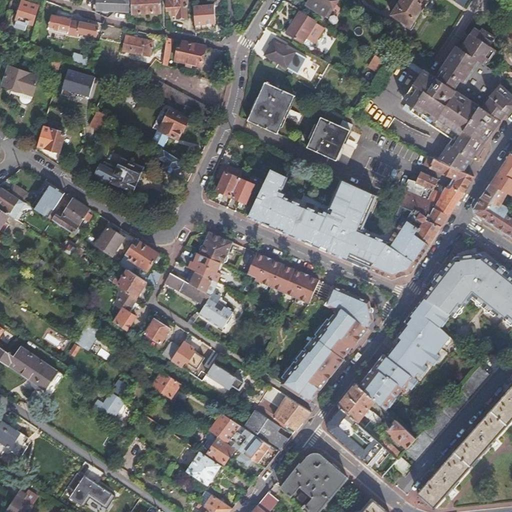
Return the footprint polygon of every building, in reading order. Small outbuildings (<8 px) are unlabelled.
[(21,0),(12,26),(21,29),(24,22),(31,24),(37,5),(21,0)] [(95,0),(95,11),(125,13),(125,0),(95,0)] [(128,0),(129,13),(158,11),(157,0),(128,0)] [(163,0),(164,10),(170,10),(175,9),(176,13),(176,17),(185,16),(184,0),(163,0)] [(313,0),(309,7),(325,17),(331,9),(334,10),(340,0),(313,0)] [(397,0),(389,13),(408,25),(424,0),(397,0)] [(213,5),(191,6),(193,25),(215,23),(213,5)] [(317,21),(300,10),(285,33),(302,43),(317,21)] [(74,21),(71,21),(50,16),(48,29),(68,34),(79,36),(79,33),(95,37),(97,27),(74,21)] [(470,30),(465,39),(492,56),(494,53),(487,48),(492,40),(478,31),(476,33),(470,30)] [(125,35),(121,50),(147,57),(151,42),(125,35)] [(169,39),(165,38),(158,65),(162,66),(169,39)] [(266,55),(275,41),(271,39),(262,52),(266,55)] [(492,56),(465,39),(463,42),(458,39),(444,62),(511,105),(511,93),(502,86),(502,75),(495,75),(484,68),(492,56)] [(275,40),(275,41),(266,55),(297,74),(307,59),(275,40)] [(200,65),(204,47),(182,41),(180,48),(177,47),(174,59),(200,65)] [(62,61),(50,56),(43,73),(56,78),(62,61)] [(70,58),(68,63),(80,68),(82,63),(70,58)] [(423,69),(416,80),(442,95),(451,100),(461,84),(511,114),(511,105),(444,62),(435,76),(423,69)] [(7,66),(1,85),(33,96),(39,77),(7,66)] [(90,97),(95,78),(68,70),(63,89),(90,97)] [(142,79),(136,92),(211,124),(217,111),(142,79)] [(416,109),(414,112),(427,120),(442,95),(416,80),(415,82),(417,83),(405,102),(416,109)] [(266,84),(249,122),(276,134),(294,96),(266,84)] [(451,100),(498,128),(510,115),(511,116),(511,114),(461,84),(451,100)] [(442,95),(427,120),(480,150),(489,140),(498,128),(451,100),(442,95)] [(289,111),(287,118),(299,121),(301,115),(289,111)] [(93,112),(89,126),(104,130),(108,116),(93,112)] [(427,120),(414,112),(413,113),(453,139),(440,160),(452,165),(463,171),(473,156),(475,157),(480,150),(427,120)] [(168,113),(159,134),(175,141),(179,132),(182,133),(187,122),(168,113)] [(323,119),(310,149),(336,161),(349,131),(351,131),(353,126),(343,121),(340,127),(323,119)] [(43,125),(36,145),(58,152),(64,132),(43,125)] [(170,172),(176,159),(159,152),(153,165),(170,172)] [(511,153),(511,154),(508,160),(496,178),(492,184),(511,196),(511,153)] [(430,156),(425,165),(455,179),(468,185),(473,177),(463,171),(452,165),(440,160),(430,156)] [(178,167),(191,174),(196,165),(182,158),(180,162),(178,167)] [(122,159),(111,182),(130,191),(135,179),(138,180),(143,169),(122,159)] [(217,190),(231,197),(240,179),(243,173),(228,166),(218,170),(215,177),(221,180),(217,190)] [(398,220),(386,241),(358,229),(373,195),(339,180),(324,213),(308,206),(308,207),(279,194),(287,176),(271,169),(248,217),(391,279),(411,272),(414,267),(424,253),(429,246),(411,236),(414,229),(400,222),(398,220)] [(433,179),(434,178),(423,173),(419,181),(406,176),(401,186),(425,197),(431,185),(433,179)] [(240,179),(231,197),(246,203),(255,185),(240,179)] [(468,185),(455,179),(453,182),(452,185),(458,189),(464,192),(466,188),(468,185)] [(44,189),(32,208),(48,218),(53,210),(64,194),(47,183),(46,186),(49,188),(47,192),(44,189)] [(7,192),(19,200),(24,203),(29,195),(13,184),(7,192)] [(483,197),(508,215),(510,210),(502,205),(503,203),(504,203),(508,197),(510,199),(511,196),(492,184),(483,197)] [(437,209),(447,192),(431,185),(425,197),(401,186),(399,192),(433,208),(437,209)] [(460,197),(464,192),(458,189),(452,185),(451,187),(447,192),(437,209),(449,215),(453,209),(460,197)] [(0,191),(0,208),(9,215),(19,200),(7,192),(2,188),(0,191)] [(433,208),(399,192),(393,204),(399,207),(406,210),(425,219),(427,214),(430,215),(433,208)] [(55,212),(78,227),(83,219),(87,221),(91,216),(87,213),(89,210),(66,195),(55,212)] [(511,217),(508,215),(483,197),(481,200),(474,210),(475,212),(475,214),(502,232),(504,234),(511,238),(511,217)] [(0,230),(10,215),(9,215),(0,208),(0,230)] [(427,214),(425,219),(442,226),(443,223),(448,216),(449,215),(437,209),(433,208),(430,215),(427,214)] [(53,210),(48,218),(73,234),(78,227),(55,212),(53,210)] [(439,230),(442,226),(425,219),(406,210),(400,222),(414,229),(411,236),(429,246),(434,238),(439,230)] [(107,228),(95,246),(111,256),(122,238),(107,228)] [(203,242),(199,253),(220,262),(223,263),(228,252),(231,253),(235,244),(205,232),(201,241),(203,242)] [(131,244),(118,264),(121,266),(128,257),(130,258),(129,260),(147,272),(158,254),(140,242),(136,248),(131,244)] [(174,253),(178,256),(183,258),(187,248),(185,247),(182,246),(178,245),(174,253)] [(220,262),(199,253),(193,251),(190,258),(201,263),(198,269),(214,275),(220,262)] [(469,259),(481,256),(483,253),(481,251),(456,258),(453,261),(458,263),(469,259)] [(256,253),(247,273),(259,278),(257,283),(309,305),(320,280),(256,253)] [(458,263),(453,261),(449,267),(427,295),(417,308),(409,317),(411,320),(409,323),(407,326),(399,336),(397,338),(400,340),(386,358),(378,367),(376,370),(373,368),(370,372),(357,388),(374,402),(381,408),(394,392),(396,394),(401,388),(403,390),(426,361),(429,364),(435,356),(452,336),(440,327),(437,325),(447,311),(450,314),(454,318),(474,295),(501,316),(503,313),(511,320),(511,276),(500,266),(490,259),(483,253),(481,256),(469,259),(458,263)] [(147,279),(154,284),(161,272),(155,268),(147,279)] [(216,281),(189,269),(185,276),(183,282),(207,295),(209,296),(216,281)] [(119,288),(122,290),(135,299),(146,282),(127,270),(120,281),(123,283),(119,288)] [(179,280),(168,274),(163,284),(178,292),(177,295),(192,302),(199,305),(207,295),(183,282),(179,280)] [(365,303),(331,288),(319,308),(328,312),(276,381),(308,402),(311,398),(320,386),(327,377),(334,367),(348,350),(356,339),(367,323),(370,320),(365,303)] [(121,308),(112,321),(125,330),(134,317),(129,314),(126,312),(135,299),(122,290),(113,304),(121,308)] [(232,308),(209,296),(207,295),(199,305),(202,307),(197,315),(218,329),(232,308)] [(126,312),(129,314),(138,301),(135,299),(126,312)] [(450,314),(447,311),(437,325),(440,327),(450,314)] [(501,316),(511,325),(511,320),(503,313),(501,316)] [(153,319),(143,333),(160,344),(170,330),(153,319)] [(98,331),(88,324),(76,342),(87,350),(93,342),(91,341),(98,331)] [(46,334),(44,339),(57,346),(59,340),(46,334)] [(171,342),(162,355),(169,360),(170,360),(178,347),(171,342)] [(81,347),(75,344),(69,353),(74,357),(81,347)] [(9,353),(0,346),(0,361),(46,392),(58,374),(16,346),(11,354),(9,353)] [(180,347),(171,361),(180,367),(190,353),(180,347)] [(383,355),(373,368),(376,370),(378,367),(386,358),(383,355)] [(435,356),(429,364),(433,367),(438,359),(435,356)] [(206,374),(229,389),(231,385),(238,389),(243,382),(214,363),(206,374)] [(204,376),(210,368),(206,366),(200,374),(204,376)] [(185,370),(194,376),(196,373),(187,368),(185,370)] [(179,385),(161,373),(152,388),(170,400),(179,385)] [(402,455),(398,460),(396,462),(406,471),(479,386),(469,376),(463,383),(460,387),(444,405),(416,439),(407,449),(402,455)] [(511,383),(417,495),(434,509),(511,418),(511,383)] [(337,407),(385,449),(398,460),(402,455),(376,433),(379,429),(370,422),(373,419),(371,417),(367,420),(363,416),(374,402),(357,388),(355,385),(351,390),(344,399),(337,407)] [(262,396),(253,409),(254,409),(257,411),(292,435),(297,429),(302,424),(306,418),(311,412),(274,388),(268,397),(280,404),(279,407),(262,396)] [(125,400),(110,391),(102,402),(97,398),(91,407),(103,415),(106,410),(115,415),(125,400)] [(253,406),(257,396),(250,392),(245,402),(253,406)] [(394,392),(381,408),(384,410),(396,394),(394,392)] [(327,430),(369,467),(385,449),(337,407),(326,422),(326,426),(327,430)] [(254,409),(243,424),(246,426),(257,411),(254,409)] [(280,449),(292,435),(257,411),(246,426),(280,449)] [(207,431),(233,449),(264,469),(267,466),(272,459),(278,452),(220,412),(207,431)] [(416,439),(398,423),(389,432),(407,449),(416,439)] [(0,459),(7,449),(11,452),(11,453),(20,459),(23,456),(21,455),(29,442),(2,424),(0,427),(0,459)] [(233,449),(207,431),(204,436),(207,439),(201,447),(207,452),(223,463),(233,449)] [(205,455),(200,452),(187,472),(207,485),(220,466),(205,455)] [(298,511),(322,511),(345,484),(320,464),(315,460),(313,459),(311,459),(309,459),(307,460),(302,463),(276,495),(285,502),(299,487),(312,497),(298,511)] [(371,469),(372,470),(382,478),(383,478),(384,476),(391,469),(379,459),(371,469)] [(400,477),(391,469),(384,476),(394,484),(400,477)] [(112,493),(83,474),(82,476),(76,471),(67,484),(73,489),(68,496),(81,505),(88,494),(104,505),(112,493)] [(20,490),(9,508),(15,511),(26,511),(31,505),(24,501),(28,496),(20,490)] [(0,507),(8,495),(3,491),(0,495),(0,507)] [(210,493),(202,505),(207,509),(211,511),(229,511),(232,508),(210,493)] [(266,497),(254,511),(270,511),(276,505),(266,497)] [(386,511),(371,499),(360,511),(386,511)]
